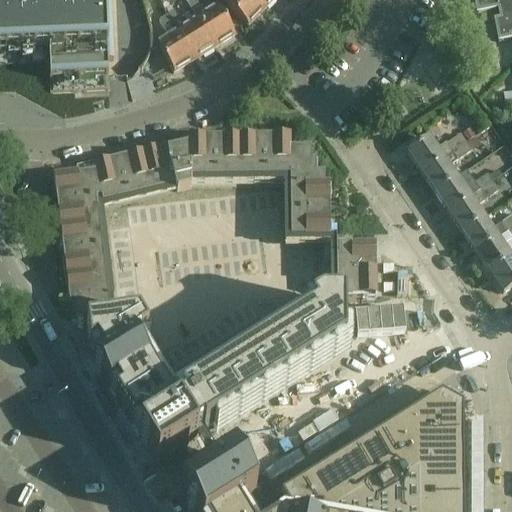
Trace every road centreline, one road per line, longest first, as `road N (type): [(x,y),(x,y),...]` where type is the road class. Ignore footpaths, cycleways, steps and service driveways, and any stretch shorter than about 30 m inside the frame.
road 1 (residential): [(35,146),(124,126),(201,97),(271,55),(325,0)]
road 2 (tertiary): [(147,511),(24,298)]
road 3 (residential): [(486,352),(349,156)]
road 4 (residential): [(35,146),(48,279),(24,298)]
road 5 (residential): [(506,511),(507,428),(486,352)]
